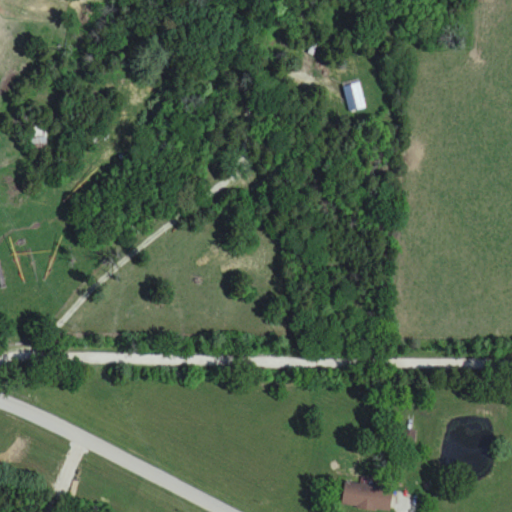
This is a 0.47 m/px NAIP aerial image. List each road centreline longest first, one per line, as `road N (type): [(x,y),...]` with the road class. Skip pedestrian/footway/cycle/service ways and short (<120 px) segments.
road 1 (residential): [(511,359),(378,363),(36,351)]
road 2 (residential): [(0,359),(36,351),(174,219),(232,185)]
road 3 (residential): [(192,494),(0,401)]
